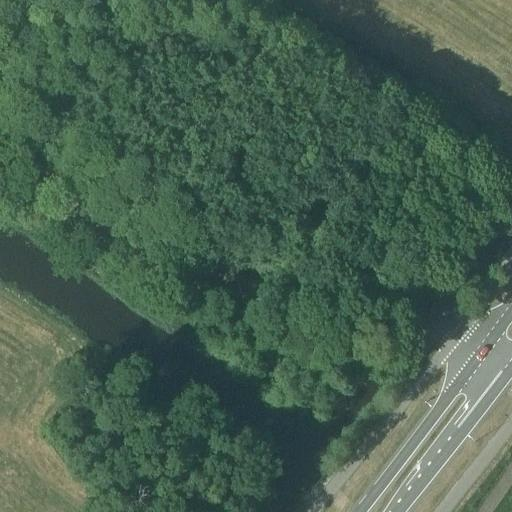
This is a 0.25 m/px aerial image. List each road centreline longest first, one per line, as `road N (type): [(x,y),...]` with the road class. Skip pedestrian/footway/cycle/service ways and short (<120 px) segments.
road 1 (secondary): [(511,312),(359,511)]
road 2 (secondary): [(397,511),(511,367)]
